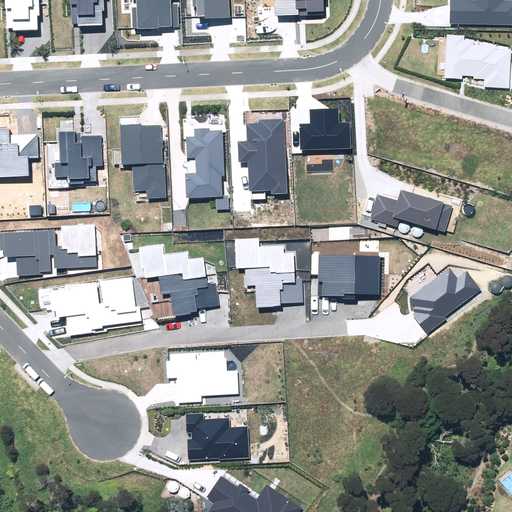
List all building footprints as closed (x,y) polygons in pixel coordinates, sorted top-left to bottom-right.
[(13,28),(13,31),(38,29),(37,15),(40,15),(39,0),(5,0),(7,28),(13,28)] [(70,0),(71,24),(79,24),(79,26),(102,25),(102,11),(104,10),(103,0),(70,0)] [(132,28),(179,26),(178,4),(170,5),(170,0),(136,0),(137,7),(131,8),(132,28)] [(205,18),(229,17),(228,0),(191,0),(192,7),(196,6),(196,16),(205,16),(205,18)] [(275,0),(276,16),(325,15),(324,0),(275,0)] [(460,0),(449,0),(449,24),(511,25),(511,0),(505,0),(469,0),(460,0)] [(447,35),(445,78),(462,79),(462,75),(473,76),(473,79),(484,79),(484,87),(510,88),(511,50),(498,50),(498,46),(474,45),(474,40),(465,40),(465,36),(447,35)] [(299,124),(300,150),(351,148),(350,122),(340,123),(340,109),(309,110),(310,123),(299,124)] [(272,190),(272,194),(288,193),(284,120),(260,121),(260,123),(246,124),(247,141),(237,142),(238,162),(247,161),(249,191),(252,191),(252,199),(265,198),(265,191),(272,190)] [(146,190),(147,198),(166,197),(164,160),(162,160),(161,125),(142,126),(142,124),(120,125),(122,165),(133,164),(134,191),(146,190)] [(215,197),(216,209),(229,209),(228,195),(223,195),(222,176),(224,176),(222,130),(209,131),(209,128),(194,129),(194,136),(186,137),(188,157),(195,157),(196,173),(185,173),(187,198),(215,197)] [(0,176),(29,176),(28,159),(39,158),(38,134),(10,135),(9,129),(0,129),(0,176)] [(55,177),(67,177),(68,184),(84,184),(84,181),(97,181),(96,166),(103,165),(101,135),(82,136),(82,142),(75,143),(74,132),(59,133),(60,163),(54,163),(55,177)] [(387,224),(397,227),(399,218),(445,232),(453,205),(401,190),(398,201),(377,195),(370,219),(378,222),(377,225),(386,228),(387,224)] [(0,250),(4,250),(4,257),(15,257),(16,276),(43,274),(43,271),(51,271),(50,255),(54,255),(55,268),(97,266),(95,225),(61,226),(62,246),(56,246),(55,230),(0,232),(0,250)] [(255,285),(257,308),(281,307),(281,304),(303,303),(302,279),(295,279),(294,253),(284,253),(284,246),(260,247),(259,238),(235,240),(236,268),(244,268),(245,286),(255,285)] [(170,294),(173,315),(197,312),(197,308),(218,306),(216,283),(208,284),(204,257),(189,259),(188,252),(164,255),(163,244),(140,247),(142,268),(144,268),(146,278),(158,276),(161,295),(170,294)] [(341,299),(356,299),(356,294),(379,295),(380,255),(318,254),(318,296),(341,296),(341,299)] [(413,316),(427,334),(447,319),(445,316),(480,290),(466,271),(457,278),(450,268),(409,298),(416,307),(413,309),(416,313),(413,316)] [(142,324),(140,307),(136,307),(132,277),(100,281),(103,304),(100,304),(97,283),(65,287),(65,290),(50,292),(52,311),(55,311),(56,318),(67,316),(70,335),(107,330),(107,329),(142,324)] [(177,403),(202,402),(202,396),(239,394),(238,370),(227,370),(227,358),(224,359),(224,351),(170,355),(170,361),(166,361),(167,378),(176,378),(177,403)] [(132,407),(129,406),(130,395),(117,394),(117,406),(114,405),(112,433),(130,434),(132,407)] [(187,440),(188,459),(219,458),(219,460),(250,458),(248,426),(230,427),(230,418),(204,420),(203,414),(185,415),(186,433),(192,433),(192,439),(187,440)] [(215,503),(209,511),(210,511),(299,511),(302,508),(267,485),(257,500),(247,493),(249,489),(240,483),(238,487),(221,476),(207,498),(215,503)]
